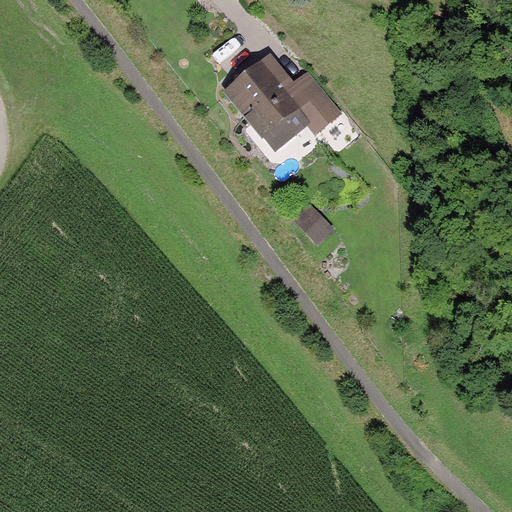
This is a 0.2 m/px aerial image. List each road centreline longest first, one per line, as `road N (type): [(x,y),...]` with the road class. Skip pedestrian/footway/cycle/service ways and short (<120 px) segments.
road 1 (track): [(476,511),(437,477),(71,0)]
road 2 (track): [(370,0),(449,26),(511,60)]
